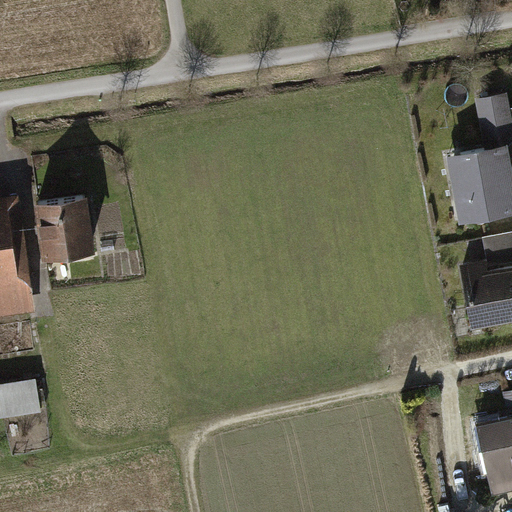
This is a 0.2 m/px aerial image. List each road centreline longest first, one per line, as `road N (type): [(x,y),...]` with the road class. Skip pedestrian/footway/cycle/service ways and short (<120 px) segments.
road 1 (track): [(201,511),(189,438),(470,369)]
road 2 (residential): [(188,71),(511,20)]
road 3 (track): [(0,101),(188,71)]
